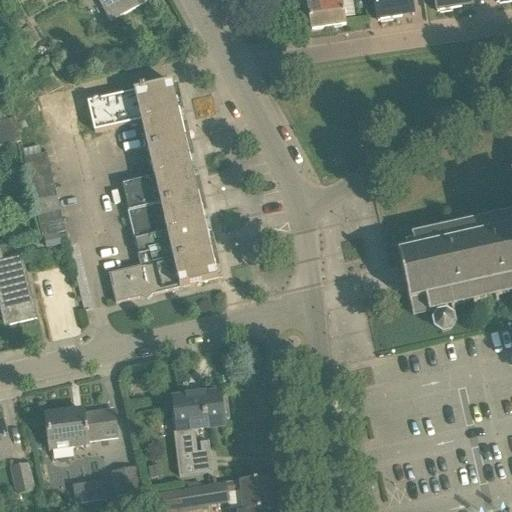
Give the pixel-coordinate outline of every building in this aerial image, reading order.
[(144,0),(98,0),(111,23),(147,4),(144,0)] [(355,17),(352,0),(317,0),(318,5),(309,7),(312,31),(346,26),(345,19),(355,17)] [(363,0),(357,0),(355,4),(355,8),(359,11),(364,10),(367,6),(366,2),(363,0)] [(411,0),(374,0),(378,21),(413,16),(411,0)] [(435,0),(437,12),(473,7),(471,0),(435,0)] [(17,35),(25,50),(38,43),(30,28),(17,35)] [(135,241),(141,268),(110,276),(116,305),(140,299),(147,302),(153,296),(219,281),(219,279),(217,279),(172,85),(146,91),(145,88),(140,89),(141,92),(111,99),(117,127),(137,122),(158,206),(128,213),(134,241),(135,241)] [(15,120),(0,123),(0,147),(21,143),(15,120)] [(42,156),(40,147),(23,151),(25,160),(42,156)] [(42,156),(25,160),(27,170),(50,165),(47,154),(42,156)] [(50,165),(27,170),(30,181),(52,175),(50,165)] [(511,169),(511,170),(511,173),(511,172),(511,216),(503,218),(502,213),(477,219),(478,224),(460,228),(458,223),(433,229),(434,234),(412,239),(413,245),(406,247),(408,254),(399,256),(413,316),(437,311),(438,316),(434,321),(436,329),(443,333),(451,332),(455,325),(453,317),(448,314),(447,309),(451,308),(452,313),(455,312),(454,307),(473,303),(474,308),(477,307),(477,302),(495,298),(496,303),(500,302),(498,298),(511,294),(511,169)] [(52,175),(30,181),(32,191),(55,186),(52,175)] [(55,186),(32,191),(34,201),(57,196),(55,186)] [(57,196),(34,201),(37,211),(59,206),(57,196)] [(59,206),(37,211),(39,221),(62,216),(59,206)] [(43,239),(66,234),(62,216),(39,221),(43,239)] [(62,246),(59,235),(44,239),(47,250),(62,246)] [(24,259),(4,263),(1,249),(0,249),(0,286),(9,326),(37,320),(24,259)] [(62,250),(35,256),(41,280),(68,274),(62,250)] [(174,401),(182,474),(178,474),(179,480),(213,476),(209,444),(201,445),(202,453),(197,454),(195,430),(225,427),(225,421),(229,420),(227,400),(222,400),(221,395),(174,401)] [(115,412),(84,416),(84,412),(46,417),(50,451),(88,447),(88,443),(118,439),(115,412)] [(4,427),(0,427),(0,463),(12,460),(4,427)] [(29,465),(11,469),(17,496),(36,492),(29,465)] [(149,469),(151,481),(162,479),(160,467),(149,469)] [(138,468),(112,473),(117,499),(143,494),(138,468)] [(272,479),(252,482),(229,485),(228,483),(144,497),(146,511),(200,511),(210,511),(209,508),(230,505),(230,511),(264,511),(265,511),(275,510),(272,479)] [(103,482),(75,484),(76,502),(104,500),(103,482)]
